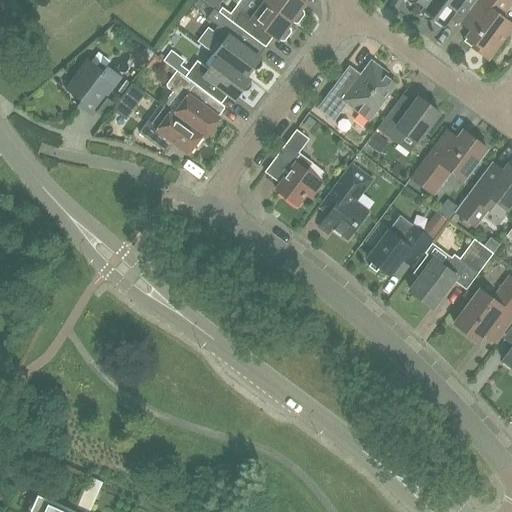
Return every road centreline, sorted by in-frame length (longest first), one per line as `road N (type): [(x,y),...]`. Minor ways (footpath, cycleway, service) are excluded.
road 1 (residential): [(511,476),(427,379),(346,306),(210,208)]
road 2 (residential): [(210,208),(352,11)]
road 3 (tertiary): [(357,447),(191,323)]
road 4 (residential): [(494,114),(352,11)]
road 5 (residential): [(46,153),(126,169),(210,208)]
road 6 (tertiary): [(70,217),(105,271),(159,311),(191,323)]
road 7 (tertiary): [(191,323),(123,252),(70,217)]
road 8 (tertiary): [(465,511),(357,447)]
